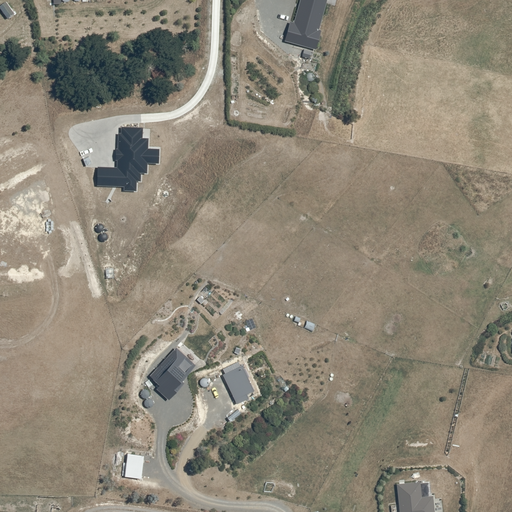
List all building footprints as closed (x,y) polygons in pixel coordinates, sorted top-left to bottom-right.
[(249,318),(243,320),(248,332),(254,329),(249,318)] [(162,402),(196,366),(177,348),(143,384),(162,402)] [(242,365),(222,374),(236,404),(248,399),(247,395),(254,392),(242,365)] [(143,455),(125,453),(122,476),(140,479),(143,455)] [(420,482),(397,484),(399,511),(434,511),(433,496),(422,497),(420,482)]
